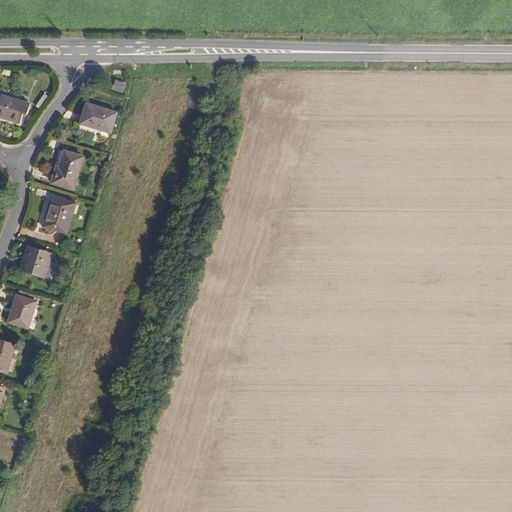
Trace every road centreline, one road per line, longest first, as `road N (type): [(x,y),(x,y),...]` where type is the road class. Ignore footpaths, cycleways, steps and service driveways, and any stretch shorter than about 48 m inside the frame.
road 1 (secondary): [(88,57),(411,53)]
road 2 (secondary): [(411,53),(166,43)]
road 3 (secondary): [(166,43),(0,41)]
road 4 (residential): [(20,160),(88,57)]
